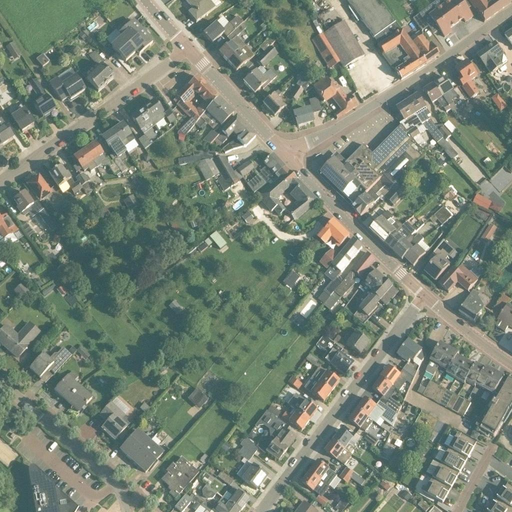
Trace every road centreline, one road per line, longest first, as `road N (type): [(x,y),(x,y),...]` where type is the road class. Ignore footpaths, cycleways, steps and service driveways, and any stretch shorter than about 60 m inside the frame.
road 1 (residential): [(423,296),(261,511)]
road 2 (residential): [(284,154),(367,110),(511,11)]
road 3 (residential): [(0,181),(187,49)]
road 4 (secondary): [(423,296),(284,154)]
road 5 (residential): [(125,511),(117,488),(0,378)]
road 6 (secondary): [(284,154),(187,49)]
